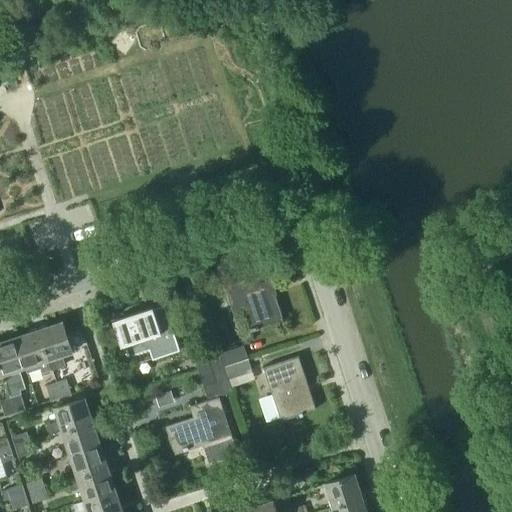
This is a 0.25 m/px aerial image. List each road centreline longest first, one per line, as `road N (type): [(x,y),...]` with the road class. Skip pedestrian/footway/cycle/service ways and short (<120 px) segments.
road 1 (residential): [(397,511),(306,229),(259,217)]
road 2 (residential): [(0,305),(259,217)]
